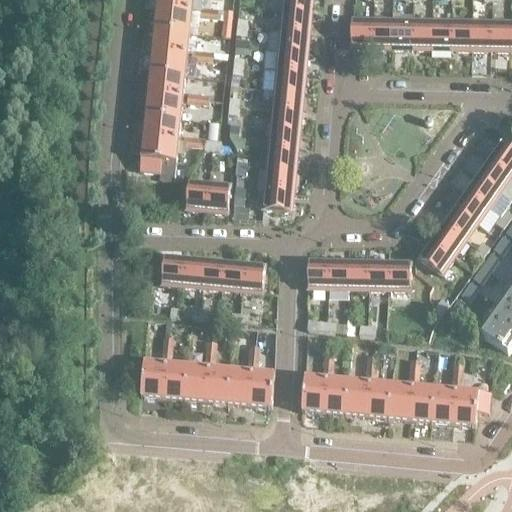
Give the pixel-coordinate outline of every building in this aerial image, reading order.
[(159,0),(158,10),(193,14),(194,0),(159,0)] [(285,0),(284,16),(313,19),(314,0),(285,0)] [(157,17),(156,31),(191,35),(193,14),(158,10),(157,17)] [(197,14),(196,21),(207,22),(208,12),(197,11),(197,14)] [(208,12),(207,22),(218,23),(219,17),(219,14),(208,12)] [(224,24),(222,40),(231,41),(234,15),(225,14),(225,18),(224,24)] [(282,36),(311,39),(313,19),(284,16),(282,36)] [(393,54),(413,54),(414,26),(414,18),(413,18),(394,18),(394,25),(393,54)] [(238,23),(237,31),(248,33),(249,24),(238,23)] [(353,53),(373,54),(374,25),(353,24),(353,53)] [(373,54),(393,54),(394,25),(374,25),(373,54)] [(413,54),(433,55),(434,26),(414,26),(413,54)] [(433,55),(453,55),(454,26),(434,26),(433,55)] [(453,55),(473,56),(474,27),(454,26),(453,55)] [(473,56),(493,56),(494,27),(474,27),(473,56)] [(493,56),(511,56),(511,27),(494,27),(493,56)] [(156,31),(154,51),(189,55),(191,35),(156,31)] [(236,40),(247,41),(248,33),(237,31),(236,40)] [(280,55),(282,36),(270,34),(268,54),(280,55)] [(280,55),(309,58),(311,39),(282,36),(280,55)] [(237,42),(236,50),(247,51),(248,43),(237,42)] [(153,60),(152,72),(187,76),(189,55),(154,51),(153,60)] [(264,74),(278,75),(280,55),(268,54),(266,54),(264,74)] [(193,55),(192,65),(203,66),(203,65),(204,56),(196,55),(193,55)] [(278,75),(307,78),(309,58),(280,55),(278,75)] [(203,65),(203,66),(214,67),(215,57),(213,57),(204,56),(203,65)] [(234,62),(234,70),(244,71),(245,63),(234,62)] [(234,70),(233,79),(250,80),(251,72),(244,71),(234,70)] [(152,72),(149,92),(184,96),(187,76),(152,72)] [(277,95),(305,98),(307,78),(278,75),(277,95)] [(232,90),(230,111),(240,112),(241,98),(248,99),(249,92),(232,90)] [(149,92),(147,113),(182,117),(184,96),(149,92)] [(276,102),(275,115),(303,117),(305,98),(277,95),(264,94),(263,101),(276,102)] [(187,107),(187,108),(198,109),(198,108),(199,99),(188,98),(187,107)] [(198,108),(198,109),(209,110),(210,100),(209,100),(199,99),(198,108)] [(228,126),(230,130),(238,130),(240,112),(230,111),(228,126)] [(147,113),(145,134),(180,137),(182,117),(147,113)] [(260,133),(273,134),(301,137),(303,117),(275,115),(273,127),(261,126),(260,133)] [(426,125),(426,126),(426,127),(426,128),(427,129),(428,130),(430,130),(432,130),(433,129),(434,128),(434,127),(434,126),(434,125),(434,124),(433,123),(432,122),(430,122),(428,122),(428,123),(427,123),(426,124),(426,125)] [(211,127),(209,145),(219,146),(221,128),(219,128),(211,127)] [(241,130),(238,130),(230,130),(230,138),(231,138),(240,139),(241,130)] [(161,185),(175,186),(180,137),(145,134),(141,175),(161,177),(161,185)] [(273,134),(271,154),(299,157),(301,137),(273,134)] [(240,139),(231,138),(230,141),(237,151),(245,152),(246,142),(240,142),(240,139)] [(183,146),(183,150),(194,151),(195,142),(184,141),(183,146)] [(195,142),(194,151),(205,152),(205,144),(206,143),(195,142)] [(209,145),(205,144),(205,152),(204,154),(215,155),(221,156),(222,148),(223,146),(219,146),(209,145)] [(511,153),(502,146),(490,163),(511,178),(511,153)] [(229,148),(222,148),(221,156),(232,157),(229,148)] [(271,154),(269,174),(296,177),(299,157),(271,154)] [(248,164),(238,163),(236,179),(247,180),(248,164)] [(511,178),(490,163),(478,180),(502,196),(511,181),(511,178)] [(269,174),(267,193),(294,196),(295,190),(296,177),(269,174)] [(478,180),(467,196),(490,213),(502,196),(478,180)] [(188,214),(209,216),(211,188),(191,186),(188,214)] [(209,216),(229,218),(232,190),(211,188),(209,216)] [(234,210),(233,223),(248,223),(249,211),(244,211),(246,192),(237,191),(234,210)] [(294,196),(267,193),(265,214),(276,215),(292,217),(294,196)] [(467,196),(455,213),(479,229),(490,213),(467,196)] [(455,213),(443,229),(467,246),(479,229),(455,213)] [(511,217),(506,213),(501,220),(510,226),(511,222),(511,217)] [(501,220),(496,227),(505,233),(510,226),(501,220)] [(443,229),(432,246),(455,262),(467,246),(443,229)] [(494,254),(503,260),(511,246),(504,240),(494,254)] [(455,262),(432,246),(420,263),(443,279),(455,262)] [(482,246),(477,253),(486,259),(491,252),(482,246)] [(477,253),(473,260),(481,266),(486,259),(477,253)] [(492,257),(483,270),(491,276),(500,263),(492,257)] [(163,289),(184,291),(187,263),(166,261),(163,289)] [(184,291),(204,293),(206,264),(187,263),(184,291)] [(204,293),(223,295),(226,266),(206,264),(204,293)] [(309,294),(330,294),(331,265),(310,265),(309,294)] [(330,294),(350,295),(351,266),(331,265),(330,294)] [(223,295),(243,297),(246,268),(226,266),(223,295)] [(350,295),(370,295),(371,266),(351,266),(350,295)] [(370,295),(390,296),(391,267),(371,266),(370,295)] [(391,267),(390,296),(411,296),(412,267),(391,267)] [(246,268),(243,297),(264,299),(266,270),(246,268)] [(491,276),(483,270),(474,283),(482,289),(491,276)] [(472,287),(467,294),(475,299),(480,292),(472,287)] [(511,293),(511,292),(495,315),(511,327),(511,293)] [(467,294),(462,300),(470,306),(475,299),(467,294)] [(442,303),(437,310),(445,316),(450,309),(442,303)] [(450,317),(459,323),(468,309),(460,303),(450,317)] [(432,316),(440,322),(445,316),(437,310),(432,316)] [(171,322),(179,323),(180,313),(172,312),(171,322)] [(192,324),(201,325),(202,315),(193,314),(192,324)] [(201,325),(209,325),(210,315),(202,315),(201,325)] [(212,326),(221,326),(222,316),(213,315),(212,326)] [(511,327),(495,315),(480,337),(479,338),(508,358),(511,352),(511,327)] [(232,327),(240,328),(241,318),(232,317),(232,327)] [(240,328),(248,328),(249,318),(241,318),(240,328)] [(357,322),(348,321),(347,330),(347,338),(356,339),(357,322)] [(307,334),(328,336),(329,326),(308,324),(307,334)] [(328,336),(336,337),(347,338),(347,330),(337,329),(337,327),(329,326),(328,336)] [(360,339),(368,340),(369,330),(361,329),(360,339)] [(369,330),(368,340),(376,341),(377,331),(369,330)] [(309,339),(308,351),(322,352),(322,340),(309,339)] [(165,342),(164,353),(169,353),(173,354),(174,343),(170,343),(165,342)] [(208,346),(207,357),(212,358),(217,358),(218,347),(213,347),(208,346)] [(251,350),(250,361),(260,362),(261,351),(256,350),(251,350)] [(164,353),(163,364),(168,364),(172,365),(173,354),(169,353),(164,353)] [(207,357),(206,368),(211,368),(216,369),(217,358),(212,358),(207,357)] [(330,358),(326,357),(324,368),(329,368),(334,369),(335,358),(330,358)] [(250,361),(248,371),(254,372),(259,372),(260,362),(250,361)] [(366,361),(365,371),(370,372),(375,372),(376,362),(372,361),(366,361)] [(406,364),(405,375),(410,375),(415,376),(416,365),(411,365),(406,364)] [(142,402),(164,404),(168,369),(145,367),(142,402)] [(329,368),(324,368),(323,378),(328,379),(333,379),(334,369),(329,368)] [(446,368),(445,379),(451,379),(456,379),(456,369),(452,368),(446,368)] [(164,404),(186,406),(189,371),(168,369),(164,404)] [(186,406),(207,408),(211,373),(189,371),(186,406)] [(365,371),(364,382),(369,383),(374,383),(375,372),(370,372),(365,371)] [(207,408),(229,410),(232,375),(211,373),(207,408)] [(229,410),(250,412),(253,377),(232,375),(229,410)] [(405,375),(404,385),(409,386),(414,386),(415,376),(410,375),(405,375)] [(250,412),(272,414),(276,379),(253,377),(250,412)] [(445,379),(444,389),(450,390),(455,390),(456,379),(451,379),(445,379)] [(303,416),(324,418),(328,383),(307,381),(303,416)] [(324,418),(345,420),(348,385),(328,383),(324,418)] [(345,420),(365,422),(368,387),(348,385),(345,420)] [(365,422),(385,423),(388,389),(368,387),(365,422)] [(446,429),(476,431),(477,417),(489,418),(490,398),(487,398),(488,388),(478,387),(477,397),(449,394),(446,429)] [(385,423),(405,425),(409,390),(388,389),(385,423)] [(405,425),(426,427),(429,392),(409,390),(405,425)] [(426,427),(446,429),(449,394),(429,392),(426,427)]
